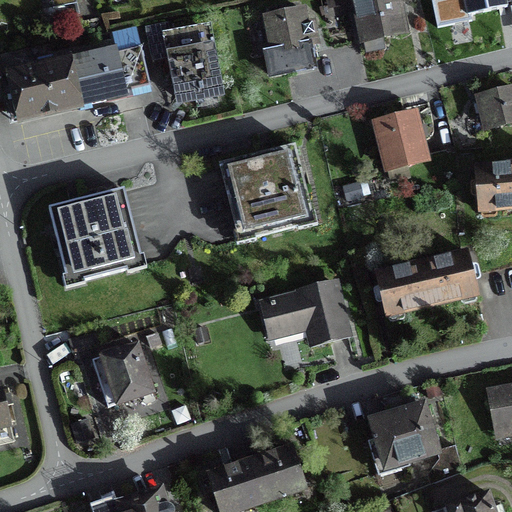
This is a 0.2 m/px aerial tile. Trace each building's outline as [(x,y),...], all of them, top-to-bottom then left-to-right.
[(77,15),(73,0),(49,0),(51,5),(72,1),(75,16),(77,15)] [(383,51),(381,38),(403,34),(396,0),(364,0),(353,2),(362,42),(363,42),(366,54),(383,51)] [(464,0),(467,16),(504,8),(502,0),(464,0)] [(304,27),(301,13),(265,20),(272,54),(265,55),(270,78),(313,69),(308,48),(309,48),(309,46),(314,45),(310,26),(304,27)] [(204,33),(168,40),(181,102),(216,95),(204,33)] [(104,99),(149,88),(140,48),(95,59),(94,55),(8,76),(8,78),(0,79),(7,108),(15,106),(19,123),(105,102),(104,99)] [(486,130),(511,123),(511,92),(478,100),(486,130)] [(375,126),(385,170),(425,160),(414,117),(375,126)] [(256,158),(219,168),(238,243),(312,224),(293,149),(256,158)] [(511,167),(474,171),(477,214),(511,210),(511,167)] [(48,211),(67,286),(141,267),(122,192),(86,201),(48,211)] [(467,255),(375,277),(380,298),(385,318),(477,297),(467,255)] [(305,326),(311,346),(347,337),(341,311),(334,286),(298,295),(298,297),(261,306),(269,335),(305,326)] [(68,342),(71,355),(97,348),(93,335),(68,342)] [(91,362),(106,409),(152,394),(136,347),(91,362)] [(0,429),(9,427),(0,389),(0,429)] [(494,432),(511,428),(511,389),(487,394),(494,432)] [(422,408),(405,414),(404,410),(391,414),(392,418),(371,424),(376,442),(368,444),(374,468),(404,458),(406,463),(436,454),(422,408)] [(291,448),(270,455),(227,469),(206,477),(217,511),(241,511),(305,491),(291,448)] [(172,511),(171,510),(169,508),(167,507),(164,507),(159,492),(99,511),(172,511)] [(442,511),(502,511),(501,507),(492,509),(488,495),(446,509),(446,511),(442,511)]
